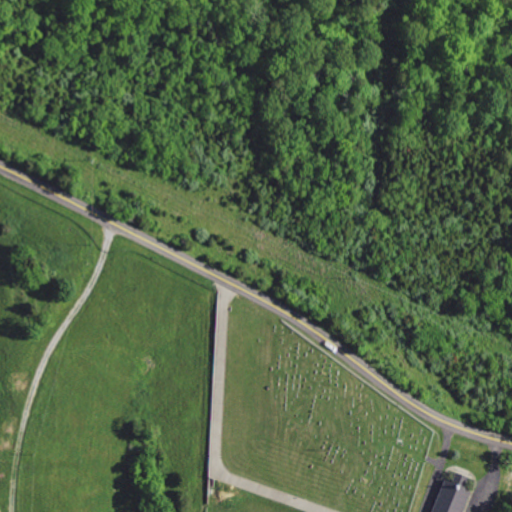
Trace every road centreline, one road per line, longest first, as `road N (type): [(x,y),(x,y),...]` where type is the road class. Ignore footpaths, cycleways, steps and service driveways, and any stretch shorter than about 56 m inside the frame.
road 1 (secondary): [(511,442),(417,406),(295,318),(127,229)]
road 2 (residential): [(39,511),(66,326),(127,229)]
road 3 (secondary): [(127,229),(0,166)]
